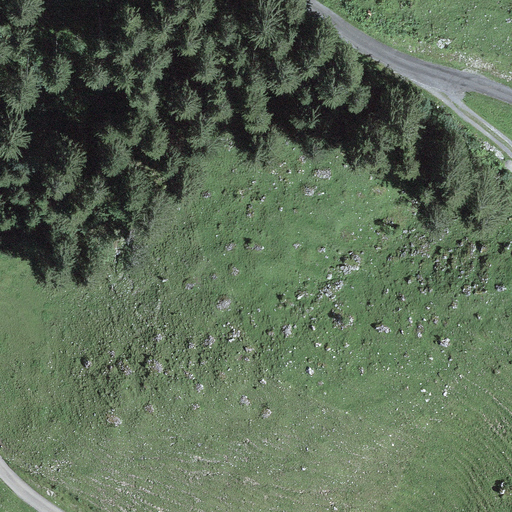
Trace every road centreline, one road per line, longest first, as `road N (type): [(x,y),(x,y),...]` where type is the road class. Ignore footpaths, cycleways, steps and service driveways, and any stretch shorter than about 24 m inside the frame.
road 1 (track): [(288,0),(417,66),(511,98)]
road 2 (track): [(417,66),(511,151)]
